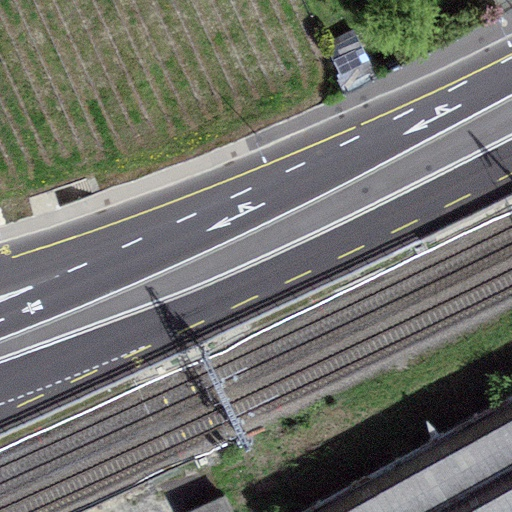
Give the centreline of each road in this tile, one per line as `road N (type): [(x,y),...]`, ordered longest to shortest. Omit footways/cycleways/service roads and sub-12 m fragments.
road 1 (primary): [(0,384),(511,149)]
road 2 (motorway): [(373,140),(0,328)]
road 3 (primary): [(373,140),(0,274)]
road 4 (primary): [(511,69),(373,140)]
